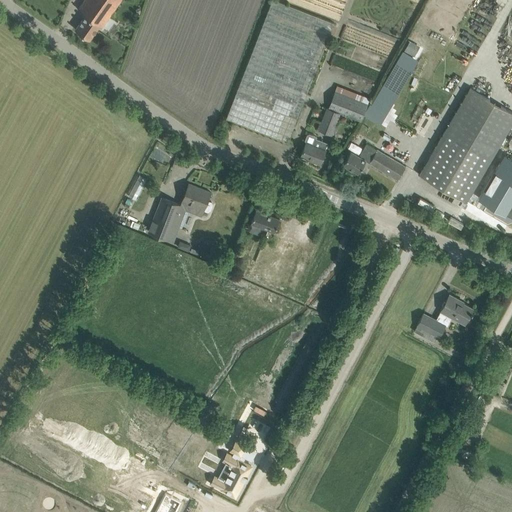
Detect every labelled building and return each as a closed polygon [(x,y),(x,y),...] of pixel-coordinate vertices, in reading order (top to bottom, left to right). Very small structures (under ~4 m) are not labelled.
[(101,28),(106,20),(120,0),(83,0),(78,9),(86,14),(75,29),(89,39),(99,26),(101,28)] [(276,0),(271,0),(229,109),(226,118),(287,142),(334,22),(276,0)] [(410,40),(404,50),(411,54),(417,44),(410,40)] [(511,112),(470,87),(419,174),(466,201),(511,122),(511,112)] [(368,103),(335,91),(328,108),(340,113),(340,112),(361,120),(368,103)] [(380,121),(388,125),(401,97),(394,93),(380,121)] [(332,134),(340,113),(328,108),(327,108),(318,129),(332,134)] [(328,143),(318,138),(316,138),(317,136),(309,133),(307,134),(304,140),(306,141),(304,147),(303,147),(302,149),(303,149),(301,155),(312,160),(311,161),(320,164),(328,143)] [(366,143),(359,155),(365,160),(369,162),(369,163),(398,180),(406,166),(366,143)] [(358,172),(365,160),(359,155),(350,150),(343,163),(358,172)] [(511,181),(495,171),(479,198),(508,215),(509,213),(506,211),(511,200),(511,181)] [(182,203),(180,206),(188,209),(202,214),(204,209),(208,211),(211,209),(213,203),(212,201),(208,199),(210,191),(209,194),(196,189),(197,186),(189,183),(185,192),(183,198),(181,203),(182,203)] [(154,220),(149,232),(173,241),(179,225),(182,226),(188,209),(180,206),(182,203),(181,203),(163,196),(154,220)] [(479,217),(477,222),(490,227),(491,222),(479,217)] [(261,225),(253,244),(266,249),(269,241),(278,244),(277,247),(291,252),(293,246),(303,250),(308,238),(299,235),(300,233),(282,226),(279,234),(273,232),(274,230),(261,225)] [(449,294),(436,319),(445,324),(447,325),(452,317),(465,323),(470,313),(471,313),(472,312),(471,311),(473,308),(458,300),(459,299),(449,294)] [(445,324),(436,319),(424,312),(414,331),(434,342),(437,336),(438,337),(445,324)] [(450,454),(465,461),(471,450),(463,446),(467,437),(460,433),(450,454)] [(218,477),(214,485),(235,496),(251,466),(239,459),(247,445),(236,439),(230,450),(234,452),(232,455),(230,454),(226,461),(233,465),(225,481),(218,477)] [(161,504),(157,511),(176,511),(177,510),(174,508),(182,493),(173,488),(177,481),(162,473),(157,481),(163,484),(159,493),(162,494),(157,502),(161,504)]
